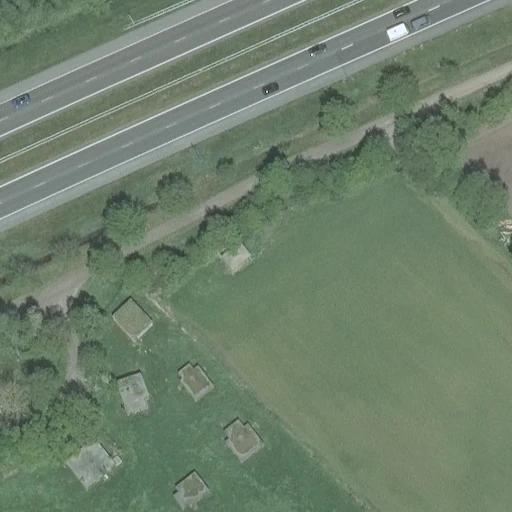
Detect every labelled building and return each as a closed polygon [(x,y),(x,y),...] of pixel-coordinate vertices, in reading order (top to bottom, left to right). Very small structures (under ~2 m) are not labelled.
[(240,247),(222,261),(232,274),(250,260),(240,247)] [(151,325),(127,301),(110,319),(133,342),(151,325)] [(180,380),(179,381),(193,401),(212,388),(197,367),(192,371),(188,365),(176,374),(180,380)] [(139,375),(112,384),(124,418),(146,410),(143,402),(148,400),(139,375)] [(241,464),(263,447),(248,427),(244,430),(238,423),(224,434),(229,441),(225,444),(241,464)] [(87,493),(122,464),(116,456),(110,461),(94,441),(65,465),(87,493)] [(182,511),(207,493),(192,474),(173,489),(176,493),(170,498),(181,511),(182,511)]
